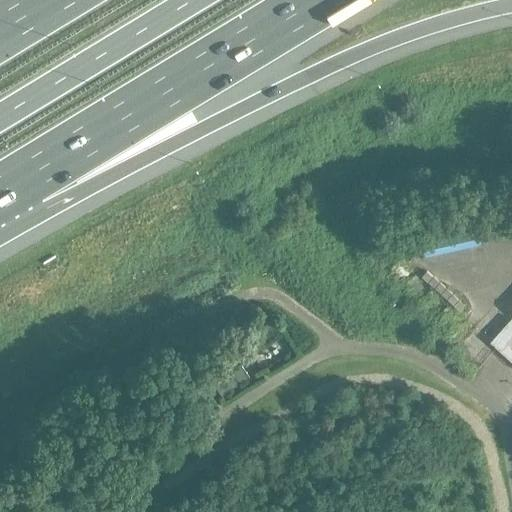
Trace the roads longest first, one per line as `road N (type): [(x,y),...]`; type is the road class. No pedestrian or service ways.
road 1 (motorway): [(0,195),(233,114),(427,27),(511,5)]
road 2 (motorway): [(0,192),(311,0)]
road 3 (motorway): [(0,115),(191,0)]
road 4 (track): [(221,418),(137,483),(59,511)]
